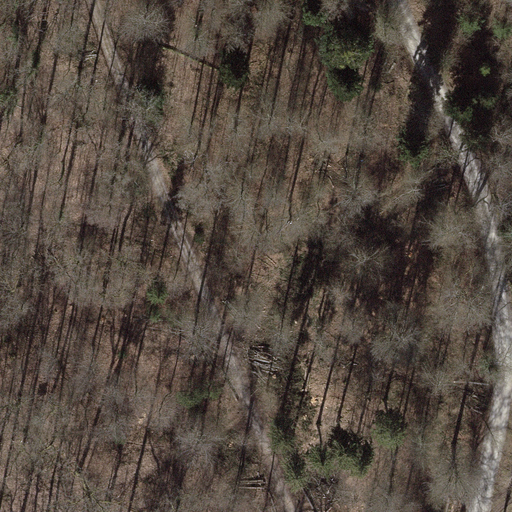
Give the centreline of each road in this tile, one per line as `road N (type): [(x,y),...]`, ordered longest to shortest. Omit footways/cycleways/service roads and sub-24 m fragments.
road 1 (track): [(292,511),(92,0)]
road 2 (track): [(399,0),(487,219),(505,361)]
road 3 (track): [(505,361),(481,511)]
